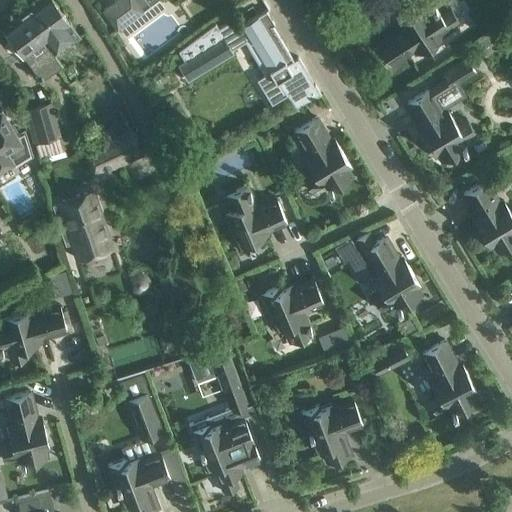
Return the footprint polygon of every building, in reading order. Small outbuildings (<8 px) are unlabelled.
[(43,39),(53,53),(79,36),(69,22),(53,0),(40,0),(27,11),(46,37),(43,39)] [(143,11),(141,9),(148,4),(149,5),(156,0),(115,0),(103,10),(117,29),(143,11)] [(399,27),(375,43),(390,65),(413,49),(416,53),(436,40),(444,35),(441,31),(447,27),(448,28),(459,21),(450,7),(440,14),(436,7),(436,6),(445,0),(435,0),(425,7),(424,5),(402,20),(403,21),(397,24),(399,27)] [(188,77),(233,49),(231,46),(246,37),(258,56),(266,70),(268,69),(275,80),(289,71),(285,65),(293,60),(286,49),(272,25),(274,24),(266,11),(266,10),(243,24),(236,13),(218,25),(216,21),(200,33),(179,48),(184,56),(178,60),(188,77)] [(61,65),(53,53),(43,39),(46,37),(27,11),(3,28),(15,44),(23,56),(39,76),(38,76),(41,80),(43,78),(61,65)] [(496,29),(475,42),(480,49),(501,37),(496,29)] [(433,95),(475,70),(467,57),(442,71),(446,78),(429,88),(406,102),(421,126),(418,127),(421,133),(420,134),(434,157),(438,154),(442,161),(460,151),(462,149),(462,150),(466,147),(464,144),(463,145),(460,140),(463,138),(464,139),(475,132),(467,118),(456,124),(447,109),(443,112),(433,95)] [(66,154),(60,135),(51,102),(26,109),(43,169),(50,167),(48,160),(66,154)] [(32,152),(25,129),(16,134),(0,108),(0,107),(0,165),(11,159),(14,163),(32,152)] [(110,115),(98,121),(107,140),(128,128),(122,116),(113,120),(110,115)] [(302,177),(311,191),(322,185),(321,184),(324,182),(327,187),(326,188),(328,191),(352,176),(347,169),(351,166),(338,144),(336,144),(333,139),(330,140),(316,116),(293,130),(307,154),(303,156),(312,171),(302,177)] [(96,176),(145,155),(133,128),(84,150),(96,176)] [(175,156),(171,159),(179,173),(202,160),(194,146),(182,152),(180,149),(173,153),(175,156)] [(185,173),(174,178),(178,185),(189,181),(185,173)] [(498,252),(511,244),(511,215),(503,200),(499,203),(485,179),(479,182),(462,192),(477,217),(474,218),(477,224),(476,225),(490,247),(494,245),(498,252)] [(286,222),(278,203),(276,198),(256,206),(247,185),(235,190),(224,194),(228,202),(231,210),(224,213),(232,231),(240,250),(241,252),(259,244),(258,241),(257,239),(268,234),(266,230),(286,222)] [(65,245),(72,242),(78,260),(115,249),(96,188),(59,200),(59,202),(52,204),(65,245)] [(349,238),(334,246),(338,253),(337,254),(343,263),(347,261),(350,266),(351,265),(357,274),(356,275),(361,282),(372,275),(382,290),(372,296),(380,310),(391,303),(391,302),(393,301),(397,306),(396,307),(397,309),(401,307),(404,306),(421,295),(416,288),(420,285),(407,263),(405,263),(402,257),(399,259),(385,235),(375,240),(369,229),(351,240),(350,238),(349,239),(349,238)] [(48,275),(54,297),(71,292),(64,270),(48,275)] [(303,311),(324,303),(313,278),(293,287),(292,284),(281,288),(279,285),(261,293),(277,330),(284,327),(287,334),(290,343),(301,338),(313,333),(303,311)] [(209,304),(209,305),(209,306),(209,307),(209,308),(210,308),(210,309),(211,309),(211,310),(212,310),(212,311),(213,311),(214,311),(215,311),(216,311),(217,311),(218,311),(219,310),(220,310),(220,309),(221,309),(221,308),(221,307),(222,307),(222,306),(222,305),(222,304),(222,303),(222,302),(221,302),(221,301),(220,300),(219,300),(219,299),(218,299),(217,298),(216,298),(215,298),(214,298),(213,298),(213,299),(212,299),(211,299),(211,300),(210,300),(210,301),(209,302),(209,303),(209,304)] [(40,337),(67,329),(59,304),(32,312),(31,307),(10,313),(0,315),(0,319),(0,321),(0,320),(0,349),(2,349),(2,348),(8,346),(9,349),(8,350),(12,362),(27,358),(24,346),(34,343),(34,342),(41,340),(40,337)] [(438,394),(427,399),(435,414),(446,408),(446,407),(449,406),(452,411),(451,411),(452,415),(476,402),(472,394),(477,392),(465,368),(463,369),(460,363),(457,364),(444,339),(427,348),(421,351),(434,376),(430,378),(438,394)] [(380,354),(369,359),(376,374),(387,369),(380,354)] [(247,406),(238,382),(228,355),(213,360),(232,411),(247,406)] [(351,357),(339,361),(344,373),(356,368),(351,357)] [(140,374),(118,382),(140,440),(140,441),(149,438),(162,433),(140,374)] [(24,463),(27,462),(47,457),(45,449),(49,447),(43,422),(41,422),(40,416),(36,417),(29,390),(10,394),(4,396),(11,423),(6,424),(11,441),(0,443),(0,447),(3,460),(16,457),(16,456),(19,455),(20,461),(19,461),(20,464),(24,463)] [(362,423),(355,405),(353,399),(332,406),(331,403),(320,407),(319,404),(300,411),(308,433),(315,452),(323,449),(328,463),(350,454),(344,437),(343,437),(340,432),(362,423)] [(225,412),(190,427),(191,430),(200,451),(207,470),(214,467),(217,473),(216,473),(223,492),(238,486),(234,475),(242,472),(239,465),(245,462),(245,464),(260,457),(253,441),(243,417),(229,422),(225,412)] [(125,458),(107,464),(123,505),(130,502),(133,511),(146,511),(158,508),(151,490),(150,491),(148,485),(170,477),(163,458),(160,452),(156,454),(155,452),(153,447),(125,458)]
